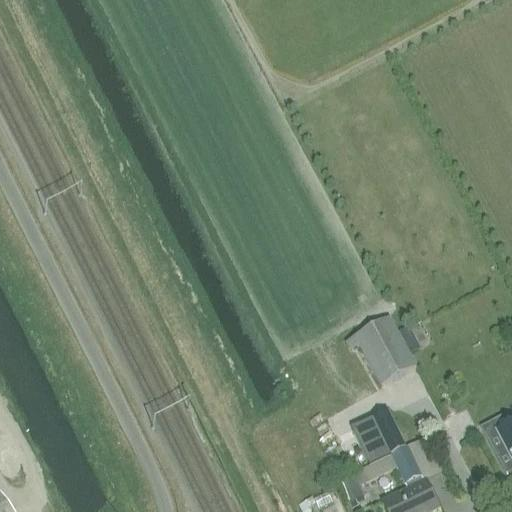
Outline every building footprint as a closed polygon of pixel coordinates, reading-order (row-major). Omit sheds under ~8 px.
[(382,390),(417,371),(390,322),(346,346),(350,353),(359,348),(382,390)] [(406,451),(397,433),(389,415),(336,441),(354,477),(406,451)] [(511,427),(498,435),(511,462),(511,427)] [(445,477),(435,457),(432,459),(424,442),(406,451),(354,477),(339,483),(349,507),(351,511),(353,511),(359,509),(356,504),(364,501),(359,489),(397,471),(407,492),(383,504),(386,511),(438,511),(426,486),(445,477)] [(309,496),(314,508),(329,501),(323,489),(309,496)]
